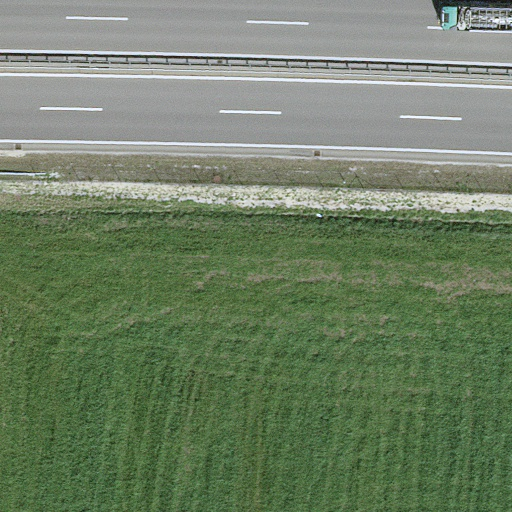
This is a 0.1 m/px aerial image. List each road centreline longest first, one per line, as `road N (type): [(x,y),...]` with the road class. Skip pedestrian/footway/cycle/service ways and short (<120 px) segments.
road 1 (motorway): [(511,31),(0,18)]
road 2 (motorway): [(0,108),(511,120)]
